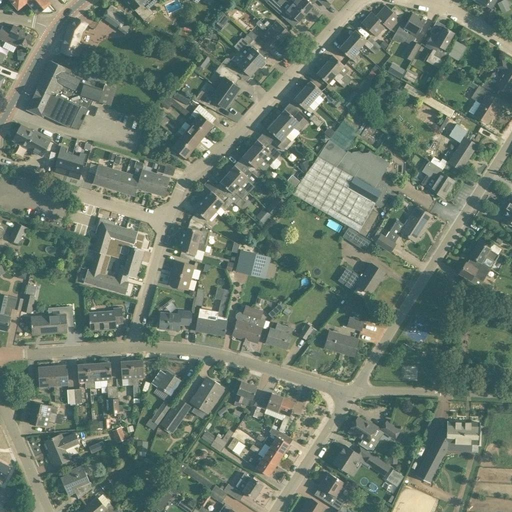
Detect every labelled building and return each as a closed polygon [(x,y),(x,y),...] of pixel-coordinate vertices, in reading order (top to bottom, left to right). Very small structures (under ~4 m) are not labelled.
[(10,0),(18,9),(27,1),(26,0),(10,0)] [(50,4),(46,0),(26,0),(27,1),(38,14),(50,4)] [(125,0),(139,15),(144,21),(153,12),(149,8),(144,1),(145,0),(144,0),(125,0)] [(286,11),(285,10),(273,0),(268,0),(266,2),(281,15),(285,19),(289,14),(286,11)] [(298,22),(306,14),(290,0),(285,0),(285,1),(290,6),(286,11),(289,14),(298,22)] [(290,0),(306,14),(313,5),(307,0),(290,0)] [(502,0),(497,3),(502,13),(510,9),(509,6),(511,4),(511,2),(507,0),(502,0)] [(118,29),(127,17),(110,5),(102,17),(118,29)] [(391,10),(390,10),(385,5),(376,16),(386,26),(385,26),(390,30),(400,19),(399,18),(403,13),(395,6),(391,10)] [(376,37),(385,26),(386,26),(376,16),(372,12),(361,23),(376,37)] [(402,22),(396,32),(408,38),(409,36),(414,39),(425,20),(412,13),(406,24),(402,22)] [(80,42),(82,32),(87,24),(77,18),(69,28),(61,52),(80,58),(80,57),(90,60),(92,54),(82,51),(84,43),(80,42)] [(274,49),(282,41),(282,40),(263,24),(259,20),(256,24),(265,32),(261,36),(274,49)] [(263,24),(282,40),(289,32),(276,20),(272,26),(266,21),(263,24)] [(219,22),(215,27),(219,30),(223,25),(219,22)] [(27,43),(29,44),(33,36),(19,29),(20,28),(14,25),(11,30),(2,26),(0,30),(0,39),(16,47),(18,44),(23,47),(25,47),(27,43)] [(425,46),(436,52),(434,55),(444,60),(448,52),(444,50),(454,33),(444,27),(439,36),(432,32),(425,46)] [(370,37),(367,40),(355,30),(347,39),(359,50),(364,44),(375,54),(381,46),(370,37)] [(257,68),(258,68),(258,67),(262,68),(266,63),(264,60),(266,59),(257,51),(261,47),(251,37),(247,34),(243,39),(242,38),(234,47),(238,51),(257,68)] [(251,37),(261,47),(265,43),(254,34),(251,37)] [(355,54),(359,50),(347,39),(339,48),(356,62),(359,58),(355,54)] [(455,59),(463,45),(455,40),(450,49),(451,50),(448,55),(455,59)] [(420,46),(412,41),(403,56),(411,61),(420,46)] [(166,60),(168,51),(148,47),(146,56),(166,60)] [(230,59),(232,61),(225,68),(235,75),(241,69),(250,76),(257,68),(238,51),(230,59)] [(201,57),(208,62),(211,59),(203,53),(201,57)] [(333,55),(325,65),(347,84),(350,81),(352,79),(346,73),(343,76),(339,72),(344,66),(333,55)] [(501,59),(500,60),(496,67),(502,71),(495,83),(486,78),(482,86),(496,95),(500,88),(509,94),(511,89),(511,64),(508,63),(508,64),(501,59)] [(91,100),(98,102),(110,106),(116,89),(104,85),(103,89),(84,83),(82,87),(78,85),(81,78),(71,73),(72,71),(51,60),(26,109),(43,118),(44,115),(70,128),(71,126),(78,130),(88,109),(87,108),(91,100)] [(239,78),(235,75),(225,68),(221,65),(216,71),(220,74),(218,77),(223,80),(218,87),(234,99),(238,94),(238,91),(240,88),(235,84),(239,78)] [(334,78),(339,82),(344,87),(347,84),(325,65),(316,74),(328,84),(334,78)] [(371,70),(376,73),(379,69),(375,65),(371,70)] [(397,69),(394,75),(400,78),(404,72),(397,69)] [(118,75),(101,70),(99,77),(116,82),(118,75)] [(407,79),(411,72),(407,70),(403,77),(407,79)] [(322,90),(310,81),(302,90),(314,100),(319,94),(319,95),(324,98),(326,96),(321,91),(322,90)] [(473,114),(475,116),(487,123),(494,113),(497,114),(502,106),(489,98),(492,93),(479,85),(471,97),(480,103),(473,114)] [(230,105),(234,99),(218,87),(213,94),(208,91),(206,94),(202,90),(195,99),(216,111),(220,105),(225,108),(228,105),(230,105)] [(173,106),(177,102),(171,98),(173,92),(164,90),(161,96),(165,100),(171,105),(173,106)] [(314,100),(302,90),(294,99),(310,113),(313,110),(309,106),(314,100)] [(351,110),(355,104),(349,98),(344,104),(351,110)] [(341,102),(338,99),(333,104),(337,107),(341,102)] [(171,105),(165,100),(162,103),(161,104),(167,110),(171,105)] [(285,109),(276,119),(290,131),(294,127),(299,131),(308,121),(298,113),(294,117),(285,109)] [(206,133),(213,124),(200,113),(196,118),(191,114),(188,118),(206,133)] [(322,121),(314,113),(309,119),(317,127),(322,121)] [(206,133),(188,118),(185,122),(190,126),(186,130),(199,141),(206,133)] [(286,136),(290,131),(276,119),(267,129),(262,135),(271,143),(272,141),(283,150),(291,141),(286,136)] [(34,132),(21,124),(12,140),(43,157),(51,140),(52,139),(35,130),(34,132)] [(199,141),(186,130),(182,135),(177,131),(174,135),(193,150),(199,141)] [(330,138),(325,134),(321,138),(321,140),(326,144),(329,140),(330,138)] [(193,150),(174,135),(172,138),(176,142),(173,147),(170,145),(166,150),(169,153),(175,158),(177,159),(181,154),(186,158),(193,150)] [(258,140),(250,148),(270,165),(281,153),(270,144),(271,143),(262,135),(258,140)] [(477,145),(465,137),(449,162),(453,165),(459,169),(461,170),(477,145)] [(358,232),(374,204),(378,207),(383,206),(388,196),(395,199),(397,195),(391,191),(392,189),(388,186),(387,184),(380,180),(389,163),(369,151),(368,152),(362,153),(358,151),(352,152),(351,153),(347,151),(346,152),(329,140),(326,144),(318,156),(317,156),(292,193),(358,232)] [(52,172),(65,175),(72,154),(65,152),(66,148),(60,146),(52,172)] [(252,164),(248,168),(259,177),(270,165),(250,148),(243,157),(252,164)] [(72,154),(65,175),(79,179),(86,154),(80,152),(79,156),(72,154)] [(175,158),(169,153),(167,158),(173,162),(175,158)] [(433,157),(430,162),(442,169),(444,168),(447,170),(449,169),(449,170),(453,165),(449,162),(442,158),(440,161),(433,157)] [(144,163),(136,161),(134,168),(142,170),(144,163)] [(426,175),(422,182),(421,184),(435,193),(443,198),(454,180),(427,162),(421,171),(426,175)] [(93,183),(107,187),(112,168),(98,164),(93,183)] [(173,176),(176,168),(166,165),(163,173),(173,176)] [(235,165),(227,174),(245,189),(249,193),(254,186),(252,185),(259,177),(248,168),(244,173),(235,165)] [(459,169),(453,165),(449,170),(455,174),(459,169)] [(121,192),(126,172),(112,168),(107,187),(121,192)] [(151,192),(156,173),(142,169),(140,177),(137,188),(151,192)] [(135,196),(137,188),(140,177),(126,172),(121,192),(135,196)] [(151,192),(164,196),(170,178),(156,173),(151,192)] [(229,189),(225,194),(233,201),(233,202),(236,204),(241,198),(243,199),(249,193),(245,189),(227,174),(220,182),(229,189)] [(287,180),(295,187),(300,181),(292,175),(287,180)] [(205,184),(213,191),(217,186),(208,180),(205,184)] [(208,194),(204,199),(214,208),(216,210),(219,206),(224,211),(233,202),(233,201),(225,194),(218,188),(213,193),(213,192),(211,196),(208,194)] [(273,214),(284,201),(278,196),(267,208),(273,214)] [(197,211),(193,216),(205,222),(216,210),(214,208),(204,199),(198,206),(200,208),(197,211)] [(511,201),(502,217),(507,221),(507,222),(508,224),(511,226),(511,225),(511,201)] [(431,216),(418,208),(415,206),(404,224),(397,219),(386,236),(381,233),(380,234),(377,232),(372,240),(375,241),(375,242),(390,252),(395,244),(394,243),(401,232),(415,241),(431,216)] [(262,210),(270,217),(272,214),(263,207),(262,210)] [(184,230),(182,237),(185,237),(194,240),(207,244),(209,237),(210,231),(203,227),(204,222),(205,222),(193,216),(192,216),(190,221),(188,227),(187,231),(184,230)] [(131,229),(131,230),(126,228),(126,227),(126,228),(120,226),(121,226),(120,226),(115,225),(115,222),(114,222),(109,220),(108,223),(105,222),(101,224),(100,227),(98,226),(98,228),(96,232),(96,233),(98,233),(93,250),(92,251),(95,251),(90,269),(87,269),(83,282),(125,294),(129,282),(126,281),(127,278),(127,275),(136,278),(141,264),(141,261),(145,250),(140,249),(142,242),(135,240),(136,239),(138,231),(131,229)] [(16,223),(9,239),(18,244),(22,234),(26,236),(29,229),(16,223)] [(352,242),(358,233),(348,227),(342,236),(352,242)] [(254,236),(250,232),(248,233),(246,236),(245,236),(250,241),(254,236)] [(193,261),(194,260),(197,249),(205,252),(207,244),(194,240),(185,237),(182,237),(180,246),(182,247),(181,251),(180,257),(193,261)] [(490,248),(479,241),(470,255),(472,256),(490,268),(494,261),(495,262),(496,259),(499,255),(490,249),(490,248)] [(271,257),(241,249),(235,270),(265,278),(271,257)] [(356,284),(371,293),(385,272),(370,263),(363,274),(357,270),(358,269),(332,253),(323,267),(349,283),(353,277),(359,280),(356,284)] [(483,278),(490,268),(472,256),(467,263),(465,262),(459,273),(464,277),(461,282),(476,291),(482,281),(483,278)] [(191,278),(195,265),(176,260),(172,272),(191,278)] [(191,278),(172,272),(169,285),(188,290),(191,278)] [(204,289),(197,288),(194,304),(201,306),(204,289)] [(224,289),(218,311),(199,308),(196,331),(224,336),(225,331),(226,331),(226,329),(225,329),(227,318),(224,317),(231,291),(224,289)] [(0,328),(7,330),(12,308),(22,311),(25,299),(1,293),(0,295),(0,328)] [(31,313),(35,296),(26,294),(25,299),(22,311),(31,313)] [(511,304),(476,299),(473,316),(511,322),(511,304)] [(279,303),(275,307),(279,312),(287,305),(279,303)] [(245,339),(254,307),(245,304),(243,313),(241,312),(239,312),(238,313),(236,314),(236,316),(236,317),(236,318),(237,319),(232,335),(245,339)] [(245,339),(257,343),(262,327),(256,325),(258,318),(260,319),(263,310),(254,307),(245,339)] [(282,312),(288,315),(291,310),(286,307),(282,312)] [(122,308),(115,308),(115,311),(89,312),(90,320),(89,320),(89,323),(90,323),(91,330),(116,328),(115,323),(123,322),(122,308)] [(191,325),(192,312),(180,311),(180,314),(161,313),(160,328),(179,329),(180,324),(191,325)] [(46,333),(67,332),(65,315),(31,317),(32,324),(31,324),(31,327),(32,327),(32,332),(46,331),(46,333)] [(347,326),(361,330),(363,322),(349,317),(347,326)] [(287,349),(293,328),(277,323),(275,329),(270,327),(265,343),(274,345),(275,344),(286,348),(286,349),(287,349)] [(299,335),(306,339),(310,334),(313,336),(317,330),(306,323),(299,335)] [(358,339),(357,339),(329,331),(325,347),(341,352),(341,351),(353,355),(353,356),(354,356),(358,339)] [(133,385),(132,360),(121,361),(122,379),(128,378),(128,385),(133,385)] [(133,385),(134,396),(139,396),(138,377),(144,377),(143,360),(132,360),(133,385)] [(99,363),(101,380),(107,380),(107,386),(112,386),(110,362),(99,363)] [(90,388),(88,363),(77,364),(79,382),(85,382),(85,388),(90,388)] [(101,380),(99,363),(88,363),(90,388),(95,387),(94,381),(101,380)] [(494,374),(505,376),(506,366),(496,364),(494,374)] [(69,385),(67,365),(53,366),(54,386),(69,385)] [(38,367),(39,387),(54,386),(53,366),(38,367)] [(151,382),(157,386),(170,395),(180,380),(167,371),(166,373),(160,370),(151,382)] [(194,396),(191,401),(208,412),(223,388),(210,379),(206,386),(202,383),(201,384),(202,385),(195,396),(194,396)] [(247,405),(250,399),(252,400),(257,387),(241,381),(236,394),(238,395),(234,404),(239,407),(241,403),(243,404),(247,405)] [(261,407),(266,409),(266,408),(278,412),(284,398),(272,393),(269,400),(264,398),(261,407)] [(108,399),(109,414),(119,413),(118,398),(108,399)] [(279,431),(283,433),(290,416),(295,402),(284,398),(278,412),(286,416),(282,425),(279,431)] [(179,399),(162,423),(173,431),(190,407),(179,399)] [(151,419),(158,424),(171,406),(164,401),(151,419)] [(35,402),(32,412),(62,420),(62,419),(65,420),(67,416),(50,411),(52,406),(35,402)] [(257,417),(260,408),(252,405),(249,414),(257,417)] [(221,417),(226,414),(221,409),(217,412),(221,417)] [(62,420),(32,412),(30,423),(47,427),(49,421),(61,424),(62,420)] [(358,417),(352,426),(348,431),(356,436),(357,435),(363,438),(359,444),(371,452),(378,441),(372,437),(378,427),(371,423),(369,424),(358,417)] [(394,438),(400,430),(386,421),(381,429),(394,438)] [(437,435),(428,453),(416,475),(416,476),(430,483),(430,482),(428,481),(440,459),(446,448),(455,448),(455,443),(472,444),(479,444),(480,423),(448,421),(447,421),(447,429),(446,436),(437,435)] [(125,439),(120,427),(112,430),(117,443),(125,439)] [(240,427),(234,436),(247,444),(253,434),(240,427)] [(286,442),(289,437),(293,439),(283,433),(279,431),(276,430),(272,428),(271,428),(269,431),(276,436),(273,440),(267,436),(266,438),(259,434),(256,438),(270,446),(282,455),(290,444),(286,442)] [(225,435),(222,439),(227,442),(233,432),(229,429),(225,435)] [(210,445),(221,452),(227,442),(222,439),(217,436),(216,437),(206,430),(201,438),(211,444),(210,445)] [(63,437),(62,434),(45,441),(55,465),(70,459),(64,447),(78,441),(75,432),(63,437)] [(238,441),(233,438),(227,447),(232,450),(238,441)] [(121,459),(130,454),(126,446),(129,445),(127,441),(115,448),(121,459)] [(147,444),(137,443),(136,450),(147,451),(147,444)] [(249,448),(256,453),(257,454),(260,450),(252,444),(249,448)] [(349,473),(360,455),(356,452),(345,445),(334,463),(349,473)] [(270,446),(262,457),(275,466),(282,455),(270,446)] [(246,447),(241,452),(245,457),(250,452),(246,447)] [(256,453),(252,459),(251,458),(248,462),(269,476),(275,466),(262,457),(257,454),(256,453)] [(384,476),(386,474),(390,466),(372,454),(368,460),(366,464),(370,466),(384,476)] [(162,458),(158,463),(163,466),(166,461),(162,458)] [(0,479),(2,480),(10,466),(9,465),(9,466),(0,461),(0,479)] [(175,495),(178,491),(179,489),(173,485),(176,480),(175,479),(177,477),(178,477),(179,476),(183,471),(210,489),(213,485),(186,466),(182,462),(174,473),(166,484),(164,487),(175,495)] [(66,472),(67,474),(61,477),(68,495),(79,491),(82,495),(78,498),(78,499),(92,488),(82,465),(66,472)] [(404,476),(393,469),(386,479),(397,486),(404,476)] [(263,485),(251,477),(244,472),(236,485),(254,498),(263,485)] [(314,494),(338,510),(338,509),(339,509),(346,498),(340,494),(346,483),(328,472),(314,494)] [(106,481),(101,485),(105,490),(109,485),(106,481)] [(223,490),(227,493),(228,493),(239,500),(244,494),(228,483),(223,490)] [(216,485),(209,494),(221,502),(227,493),(223,490),(216,485)] [(164,489),(153,504),(160,510),(172,495),(164,489)] [(111,511),(114,508),(111,506),(101,495),(80,511),(111,511)] [(323,511),(326,508),(311,499),(306,507),(304,506),(300,511),(323,511)] [(235,511),(231,509),(232,507),(225,502),(218,511),(235,511)] [(10,511),(13,506),(7,503),(4,509),(10,511)]
